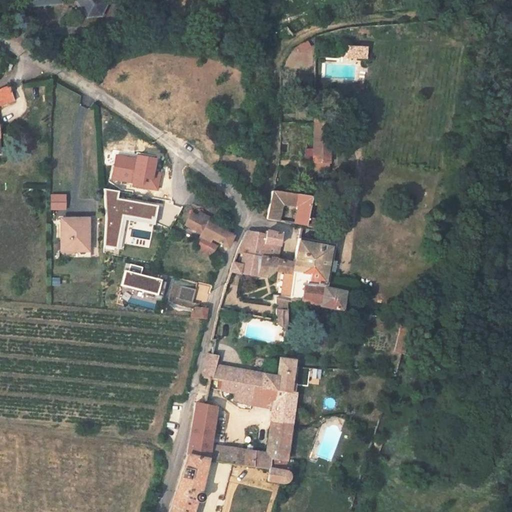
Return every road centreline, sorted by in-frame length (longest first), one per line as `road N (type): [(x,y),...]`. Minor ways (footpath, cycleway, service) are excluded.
road 1 (unclassified): [(244,220),(209,319),(161,511)]
road 2 (unclassified): [(48,65),(233,195),(244,220)]
